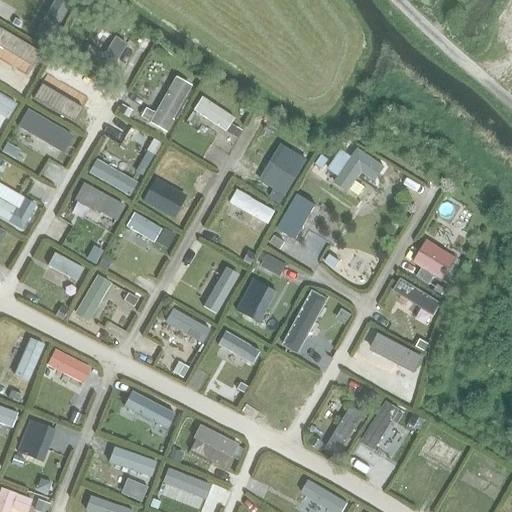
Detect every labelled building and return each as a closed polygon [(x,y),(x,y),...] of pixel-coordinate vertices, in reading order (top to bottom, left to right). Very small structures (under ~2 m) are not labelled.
[(69,5),(60,0),(53,0),(33,36),(47,44),(69,5)] [(14,18),(11,24),(18,28),(21,22),(14,18)] [(0,29),(0,48),(31,67),(40,52),(0,29)] [(108,75),(126,45),(114,37),(103,55),(88,47),(81,59),(108,75)] [(75,64),(82,52),(74,47),(67,59),(75,64)] [(145,108),(140,118),(148,123),(149,124),(166,133),(174,120),(173,120),(192,87),(175,77),(154,113),(145,108)] [(41,85),(33,100),(74,124),(82,109),(41,85)] [(0,115),(7,120),(16,104),(0,94),(0,115)] [(192,111),(225,132),(233,119),(201,98),(192,111)] [(121,105),(117,112),(127,118),(132,111),(121,105)] [(30,135),(30,134),(50,146),(49,147),(62,154),(71,137),(27,111),(17,128),(30,135)] [(236,140),(241,131),(230,125),(225,133),(236,140)] [(153,140),(145,154),(153,159),(161,145),(153,140)] [(7,145),(2,153),(12,158),(16,150),(7,145)] [(284,147),(263,182),(285,195),(306,160),(284,147)] [(342,151),(328,171),(338,177),(333,184),(348,194),(362,174),(375,183),(385,168),(357,148),(351,158),(342,151)] [(95,161),(88,174),(128,197),(135,184),(95,161)] [(327,166),(319,162),(314,172),(321,176),(327,166)] [(186,198),(154,181),(143,202),(174,219),(186,198)] [(74,203),(94,215),(96,213),(116,224),(124,209),(84,186),(74,203)] [(275,189),(270,198),(280,204),(285,195),(275,189)] [(274,212),(235,190),(228,203),(267,225),(274,212)] [(277,231),(295,241),(315,206),(297,195),(277,231)] [(24,200),(18,211),(0,200),(0,218),(21,230),(35,206),(24,200)] [(125,227),(153,243),(161,229),(133,213),(125,227)] [(167,250),(170,245),(175,235),(164,229),(158,238),(155,243),(167,250)] [(269,244),(279,251),(284,244),(274,237),(269,244)] [(456,259),(426,241),(412,264),(442,282),(456,259)] [(100,255),(91,250),(85,262),(94,267),(100,255)] [(249,267),(255,256),(247,251),(241,262),(249,267)] [(54,254),(47,267),(75,282),(82,269),(54,254)] [(329,255),(324,263),(334,269),(339,261),(329,255)] [(112,261),(103,256),(96,269),(105,274),(112,261)] [(266,257),(260,268),(269,274),(276,262),(266,257)] [(202,307),(217,316),(239,278),(225,269),(202,307)] [(97,276),(74,315),(87,323),(110,284),(97,276)] [(392,292),(433,317),(441,304),(400,279),(392,292)] [(265,312),(276,293),(253,280),(236,310),(252,320),(259,309),(265,312)] [(127,293),(122,301),(133,308),(138,300),(127,293)] [(298,357),(328,302),(312,294),(283,349),(298,357)] [(67,311),(59,307),(54,317),(62,322),(67,311)] [(172,310),(164,324),(201,345),(209,331),(172,310)] [(254,366),(261,354),(225,333),(218,346),(254,366)] [(379,337),(372,351),(413,373),(421,358),(379,337)] [(44,346),(28,339),(12,377),(28,383),(44,346)] [(415,348),(424,353),(428,345),(419,340),(415,348)] [(45,366),(82,385),(90,370),(54,350),(45,366)] [(177,362),(171,373),(182,379),(188,368),(177,362)] [(243,395),(247,388),(239,383),(236,391),(243,395)] [(6,399),(18,404),(22,396),(10,391),(6,399)] [(174,416),(133,395),(125,409),(166,431),(174,416)] [(391,423),(396,426),(402,417),(397,414),(399,410),(387,403),(360,444),(373,452),(391,423)] [(0,408),(0,425),(11,430),(16,414),(0,408)] [(363,416),(350,408),(325,449),(338,457),(363,416)] [(413,415),(408,423),(419,430),(424,422),(413,415)] [(46,451),(54,430),(30,421),(17,454),(34,461),(39,448),(46,451)] [(429,421),(384,495),(412,511),(434,511),(473,448),(429,421)] [(193,441),(231,460),(238,446),(200,427),(193,441)] [(313,437),(308,444),(318,451),(323,444),(313,437)] [(113,447),(107,462),(147,478),(154,464),(113,447)] [(172,451),(169,461),(180,465),(183,456),(172,451)] [(21,469),(24,461),(14,458),(11,466),(21,469)] [(167,470),(161,484),(202,500),(208,486),(167,470)] [(146,490),(127,482),(121,496),(140,504),(146,490)] [(341,511),(346,504),(309,482),(301,496),(329,511),(341,511)] [(0,488),(0,511),(10,511),(11,510),(17,511),(27,511),(32,500),(0,488)] [(130,511),(90,498),(85,511),(130,511)] [(46,511),(49,505),(37,500),(32,511),(46,511)]
